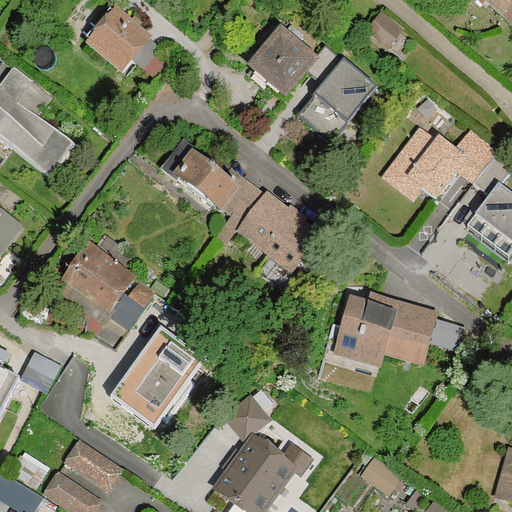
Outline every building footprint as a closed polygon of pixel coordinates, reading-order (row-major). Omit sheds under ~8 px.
[(511,0),(480,0),(511,31),(511,0)] [(150,42),(117,14),(90,46),(123,74),(150,42)] [(382,16),(367,35),(390,52),(405,32),(382,16)] [(282,33),(248,73),(287,106),(321,66),(282,33)] [(345,64),(299,119),(333,147),(379,92),(345,64)] [(0,90),(0,140),(55,182),(80,148),(39,118),(53,99),(15,70),(0,90)] [(418,130),(379,178),(411,204),(421,192),(437,204),(459,177),(471,187),(497,154),(471,133),(452,157),(418,130)] [(236,229),(290,270),(317,234),(232,171),(226,178),(195,155),(197,153),(182,142),(163,167),(174,176),(175,175),(217,207),(219,205),(233,216),(217,238),(225,244),(236,229)] [(470,231),(511,262),(511,197),(501,189),(511,175),(511,163),(500,155),(475,187),(493,201),(470,231)] [(0,212),(0,251),(19,227),(0,212)] [(88,247),(64,280),(108,311),(132,278),(88,247)] [(141,305),(125,326),(129,329),(149,343),(174,309),(139,284),(130,297),(141,305)] [(423,369),(437,318),(371,301),(369,308),(359,305),(347,302),(332,359),(382,372),(386,360),(423,369)] [(129,329),(107,362),(128,376),(149,343),(129,329)] [(0,420),(20,382),(0,371),(0,420)] [(225,417),(244,440),(268,421),(249,397),(225,417)] [(282,461),(251,438),(213,490),(243,511),(262,511),(293,470),(300,475),(311,461),(292,447),(282,461)] [(123,472),(78,443),(64,464),(109,493),(123,472)] [(511,453),(510,453),(495,507),(511,511),(511,453)] [(404,478),(374,458),(361,478),(390,498),(404,478)] [(45,511),(50,504),(0,473),(0,511),(45,511)] [(95,511),(101,504),(56,475),(43,496),(68,511),(95,511)]
